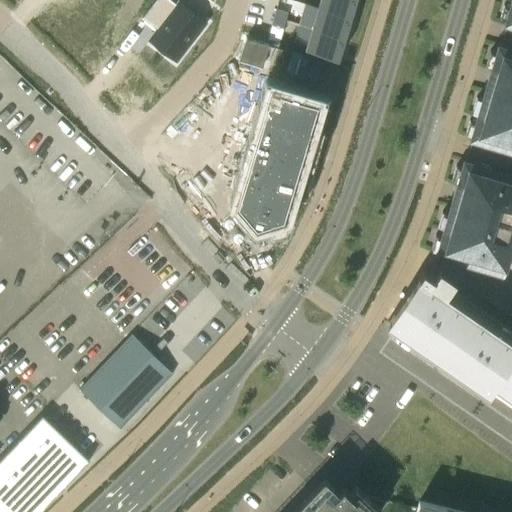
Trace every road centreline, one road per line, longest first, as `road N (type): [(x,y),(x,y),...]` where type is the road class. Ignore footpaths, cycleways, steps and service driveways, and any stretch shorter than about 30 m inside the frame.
road 1 (residential): [(278,327),(105,124),(0,24)]
road 2 (primary): [(314,356),(373,274),(463,0)]
road 3 (primary): [(409,0),(340,218),(278,327)]
road 4 (primary): [(278,327),(103,511)]
road 5 (primary): [(165,511),(314,356)]
